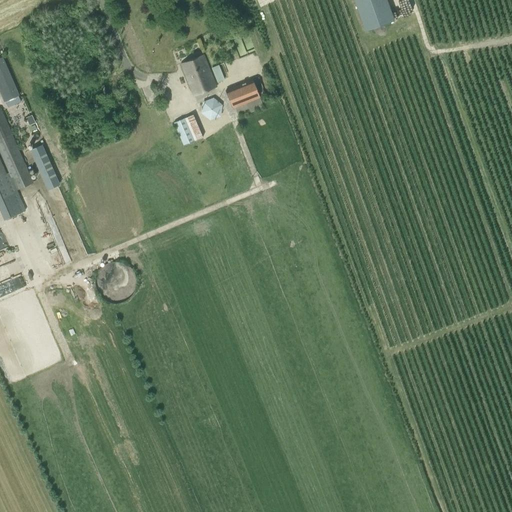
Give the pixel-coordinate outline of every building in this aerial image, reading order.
[(394,20),(386,0),(354,0),(365,30),(394,20)] [(188,80),(210,71),(204,55),(181,63),(188,80)] [(0,89),(8,107),(21,102),(14,87),(2,58),(0,59),(0,89)] [(218,82),(224,80),(219,65),(212,68),(218,82)] [(194,96),(217,87),(210,71),(188,80),(194,96)] [(226,90),(233,108),(260,97),(257,90),(263,88),(259,77),(253,79),(226,90)] [(212,95),(201,111),(214,121),(226,105),(212,95)] [(0,151),(17,190),(33,183),(0,108),(0,107),(0,151)] [(35,123),(32,115),(26,117),(29,125),(35,123)] [(184,145),(195,140),(185,118),(174,122),(184,145)] [(48,190),(60,184),(42,144),(30,150),(48,190)] [(0,185),(9,181),(6,174),(0,159),(0,185)] [(4,230),(0,231),(0,295),(25,287),(21,274),(14,276),(11,267),(16,265),(4,230)] [(127,263),(107,264),(107,283),(113,283),(113,280),(119,280),(119,284),(132,284),(132,271),(127,271),(127,263)]
